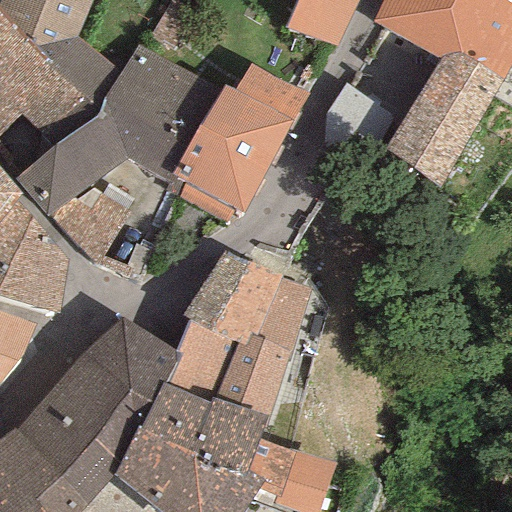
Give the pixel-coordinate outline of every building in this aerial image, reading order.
[(89,0),(0,0),(0,13),(34,48),(74,39),(89,0)] [(337,54),(359,0),(297,0),(284,32),(337,54)] [(511,5),(503,0),(381,0),(371,23),(438,58),(458,53),(500,80),(511,59),(511,5)] [(118,74),(74,39),(34,48),(0,13),(0,163),(12,178),(93,116),(118,74)] [(218,93),(135,45),(118,74),(93,116),(13,179),(28,199),(50,219),(90,188),(126,160),(156,175),(151,183),(176,197),(183,184),(171,177),(218,93)] [(500,80),(458,53),(438,58),(382,151),(440,186),(500,80)] [(306,94),(248,64),(233,91),(291,123),(306,94)] [(241,213),(291,123),(233,91),(223,85),(218,93),(171,177),(183,184),(176,197),(225,224),(233,209),(241,213)] [(0,216),(14,201),(19,195),(0,171),(0,216)] [(126,215),(90,188),(50,219),(94,266),(126,215)] [(66,259),(14,201),(0,216),(0,296),(58,314),(66,259)] [(223,252),(182,317),(187,320),(173,352),(178,356),(164,384),(207,403),(208,398),(265,417),(310,290),(277,280),(281,274),(223,252)] [(0,313),(0,379),(17,360),(34,327),(0,313)] [(82,354),(14,430),(86,506),(111,476),(159,383),(164,384),(178,356),(173,352),(121,318),(82,354)] [(244,511),(252,501),(264,480),(247,470),(258,439),(265,417),(208,398),(207,403),(164,384),(159,383),(111,476),(156,511),(244,511)] [(14,430),(12,428),(0,437),(0,511),(79,511),(86,506),(14,430)] [(316,511),(333,465),(258,439),(247,470),(264,480),(252,501),(278,511),(316,511)]
